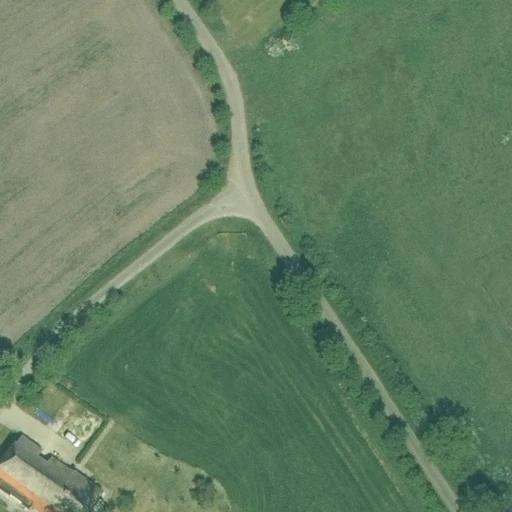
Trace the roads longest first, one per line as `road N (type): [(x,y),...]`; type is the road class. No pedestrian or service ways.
road 1 (unclassified): [(455,511),(267,231),(237,202)]
road 2 (unclassified): [(0,407),(75,321),(197,219),(237,202)]
road 3 (unclassified): [(237,202),(241,158),(229,85),(177,0)]
